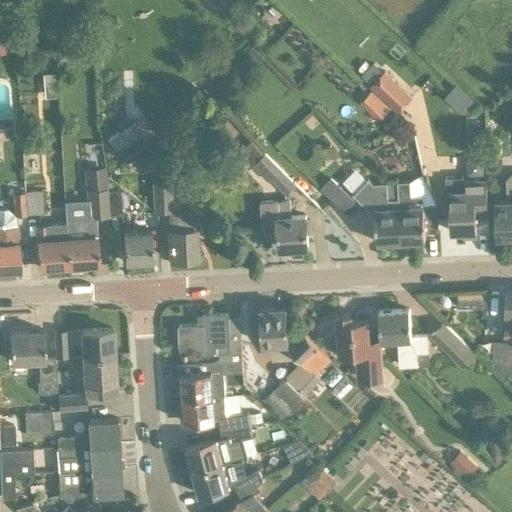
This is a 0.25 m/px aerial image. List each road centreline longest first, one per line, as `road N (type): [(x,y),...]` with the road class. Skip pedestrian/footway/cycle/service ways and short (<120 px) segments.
road 1 (residential): [(511,270),(141,290)]
road 2 (residential): [(165,511),(154,477),(141,290)]
road 3 (residential): [(141,290),(0,297)]
